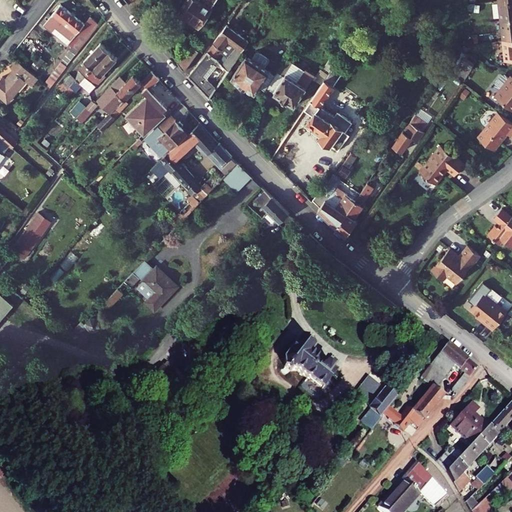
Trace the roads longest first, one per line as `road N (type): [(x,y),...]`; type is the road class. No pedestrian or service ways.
road 1 (residential): [(390,285),(326,232),(108,0)]
road 2 (unknown): [(265,170),(196,247),(189,299),(116,351)]
road 3 (residential): [(511,169),(433,231),(390,285)]
road 4 (residential): [(511,384),(390,285)]
